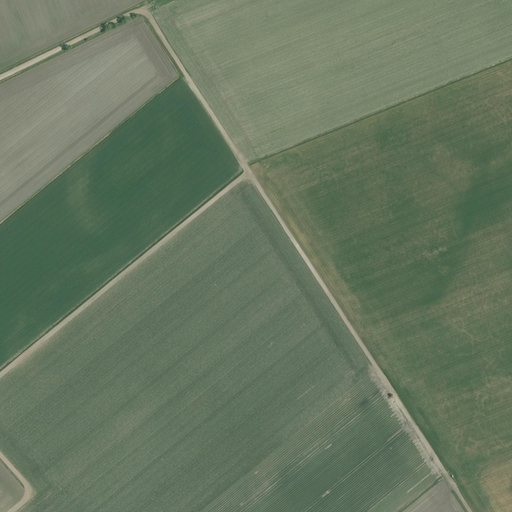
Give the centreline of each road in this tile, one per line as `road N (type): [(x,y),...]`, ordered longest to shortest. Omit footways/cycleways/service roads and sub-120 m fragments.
road 1 (track): [(0,77),(132,13),(145,14),(470,511)]
road 2 (track): [(0,375),(248,171)]
